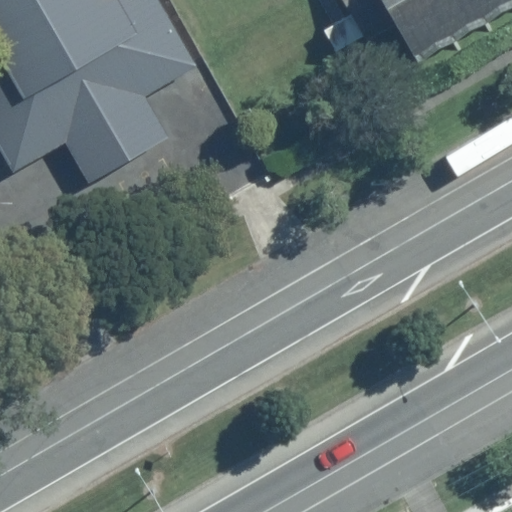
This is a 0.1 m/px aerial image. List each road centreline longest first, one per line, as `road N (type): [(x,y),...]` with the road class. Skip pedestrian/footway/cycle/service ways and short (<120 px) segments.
road 1 (primary): [(0,491),(511,194)]
road 2 (primary): [(511,359),(245,511)]
